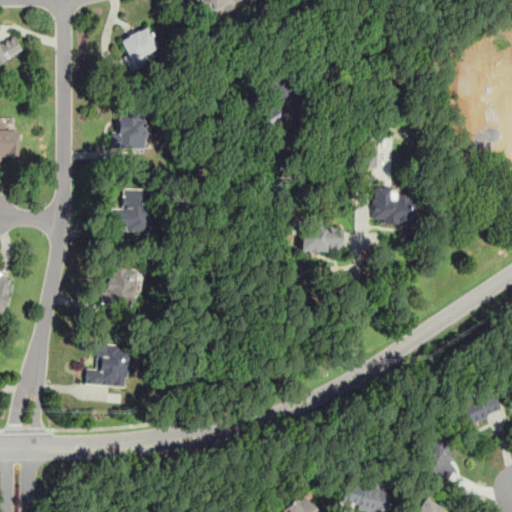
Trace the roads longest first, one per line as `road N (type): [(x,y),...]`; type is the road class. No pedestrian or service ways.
road 1 (residential): [(18,448),(59,244),(63,0)]
road 2 (tertiary): [(511,273),(347,380),(265,418),(181,438)]
road 3 (tertiary): [(181,438),(0,447)]
